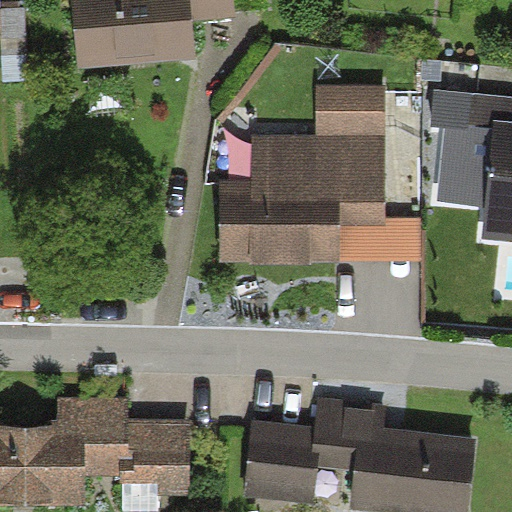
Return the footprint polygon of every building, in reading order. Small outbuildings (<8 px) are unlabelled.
[(84,0),(86,69),(197,67),(196,22),(233,22),(232,0),(84,0)] [(511,97),(481,94),(477,126),(502,129),(489,233),(511,236),(511,97)] [(391,134),(271,135),(271,184),(227,184),(228,268),(348,267),(348,223),(392,222),(391,134)] [(72,426),(0,424),(0,502),(83,504),(83,481),(193,484),(194,423),(142,421),(142,399),(73,397),(72,426)] [(319,423),(267,417),(258,495),(311,502),(315,470),(361,476),(358,508),(393,511),(469,511),(478,446),(385,435),(388,409),(322,401),(319,423)]
